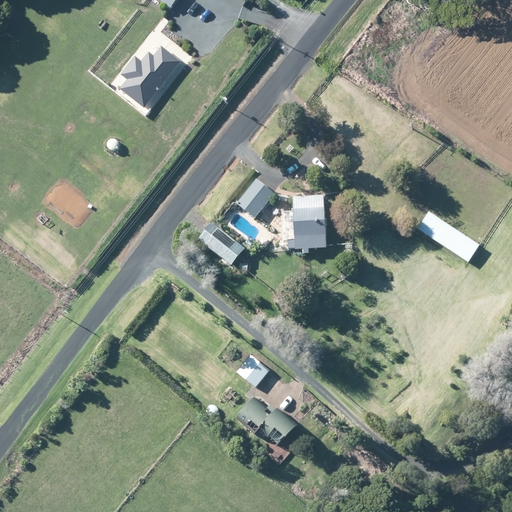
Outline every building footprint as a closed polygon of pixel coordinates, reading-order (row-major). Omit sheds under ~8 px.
[(159,0),(172,10),(179,0),(159,0)] [(183,65),(165,50),(158,60),(153,55),(144,65),(138,60),(123,78),(130,84),(122,93),(144,112),(183,65)] [(276,194),(259,181),(240,207),(257,220),(276,194)] [(289,252),(305,251),(305,257),(312,256),(312,251),(329,250),(327,198),(295,199),(296,233),(288,233),(289,252)] [(481,248),(430,215),(419,232),(470,265),(481,248)] [(251,250),(214,223),(200,241),(237,269),(251,250)] [(271,371),(252,357),(239,375),(258,389),(271,371)] [(275,417),(257,401),(240,419),(267,443),(273,437),(278,431),(288,440),(298,428),(279,411),(275,417)]
